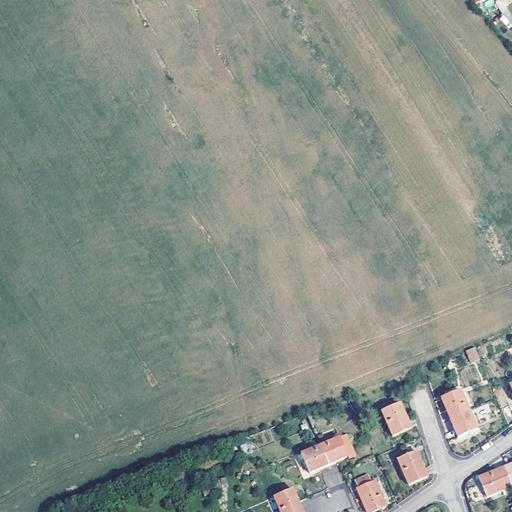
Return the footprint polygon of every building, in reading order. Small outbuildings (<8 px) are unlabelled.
[(475,346),(465,350),(470,363),(480,359),(475,346)] [(481,374),(485,372),(480,360),(476,362),(481,374)] [(451,419),(470,411),(462,392),(443,400),(451,419)] [(402,405),(383,414),(393,438),(413,430),(402,405)] [(470,411),(451,419),(459,438),(478,430),(470,411)] [(340,438),(348,457),(350,460),(355,458),(346,436),(340,438)] [(329,465),(348,457),(340,438),(321,447),(329,465)] [(310,473),(329,465),(321,447),(302,455),(304,459),(309,471),(310,473)] [(418,452),(398,460),(409,486),(429,477),(418,452)] [(300,475),(309,471),(304,459),(295,463),(300,475)] [(488,498),(511,487),(511,485),(505,468),(480,479),(488,498)] [(361,489),(374,484),(371,476),(358,482),(361,489)] [(201,486),(205,496),(228,487),(224,477),(201,486)] [(374,484),(361,489),(359,490),(368,511),(374,511),(389,506),(378,482),(374,484)] [(271,492),(274,499),(292,491),(295,489),(292,483),(271,492)] [(279,511),(295,511),(301,509),(292,491),(274,499),(279,511)]
